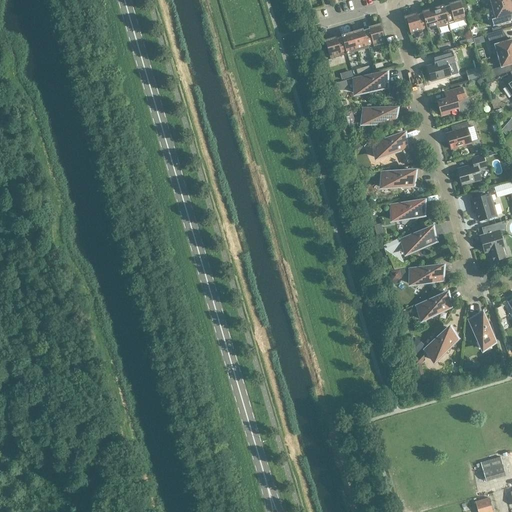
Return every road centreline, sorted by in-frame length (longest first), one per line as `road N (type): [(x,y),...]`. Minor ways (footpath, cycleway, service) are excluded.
road 1 (secondary): [(266,483),(124,0)]
road 2 (residential): [(392,6),(473,287),(511,276)]
